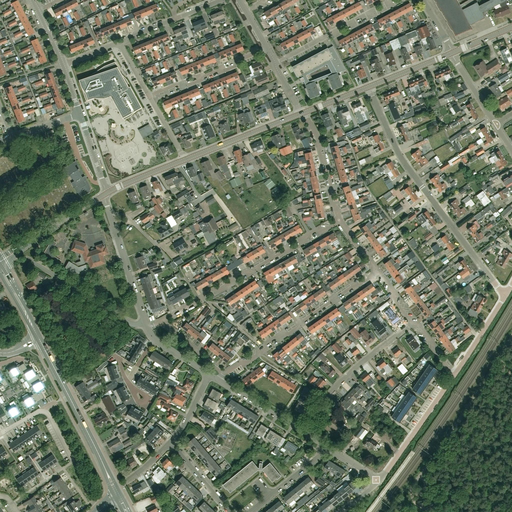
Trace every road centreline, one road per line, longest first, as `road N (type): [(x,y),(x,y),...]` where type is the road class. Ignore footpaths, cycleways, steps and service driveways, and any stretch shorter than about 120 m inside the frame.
road 1 (residential): [(504,296),(401,158),(368,87)]
road 2 (residential): [(431,511),(414,500),(412,487),(511,336)]
road 3 (residential): [(162,320),(340,220)]
road 4 (residential): [(223,373),(377,270)]
road 5 (secondary): [(118,495),(39,338)]
road 6 (residential): [(303,432),(343,378),(415,321)]
road 7 (residential): [(275,63),(400,0)]
road 8 (residential): [(144,323),(126,321),(26,257)]
road 9 (residential): [(377,480),(453,376)]
road 10 (residential): [(148,96),(267,48)]
road 11 (tertiary): [(184,159),(302,113)]
road 12 (tertiary): [(102,195),(0,260)]
